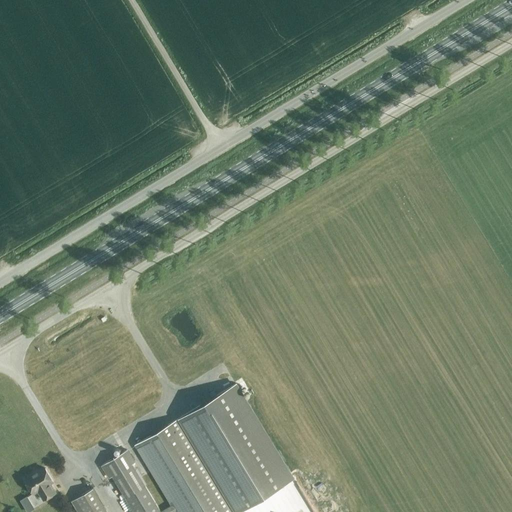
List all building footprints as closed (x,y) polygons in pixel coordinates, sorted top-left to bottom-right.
[(233,386),(179,417),(237,511),(292,478),(235,385),(233,386)] [(236,511),(237,511),(179,417),(135,444),(172,504),(161,511),(132,463),(134,462),(126,449),(102,464),(110,477),(112,475),(134,511),(174,511),(176,511),(236,511)] [(38,490),(43,499),(55,492),(50,483),(53,481),(45,468),(37,472),(36,471),(24,478),(33,493),(38,490)] [(107,511),(92,487),(71,500),(78,511),(107,511)] [(27,497),(21,501),(27,511),(28,511),(34,508),(27,497)]
